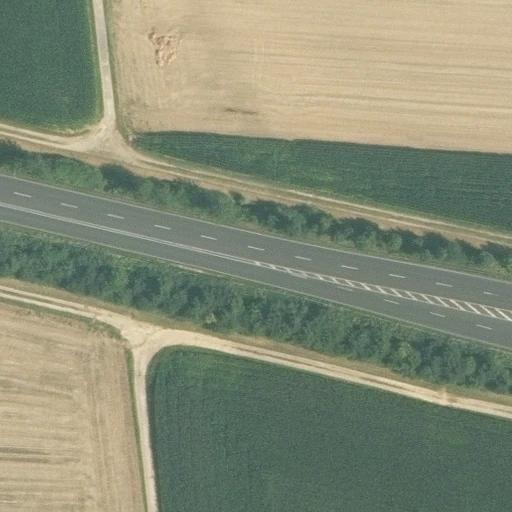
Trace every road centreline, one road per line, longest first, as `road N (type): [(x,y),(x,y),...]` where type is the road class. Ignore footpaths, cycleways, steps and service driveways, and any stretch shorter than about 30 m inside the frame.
road 1 (track): [(511,417),(0,298)]
road 2 (track): [(0,136),(307,208),(511,242)]
road 3 (trunk): [(261,258),(0,198)]
road 4 (trunk): [(261,258),(511,333)]
road 5 (trunk): [(511,301),(261,258)]
road 6 (track): [(149,511),(132,332)]
road 7 (track): [(110,162),(94,0)]
